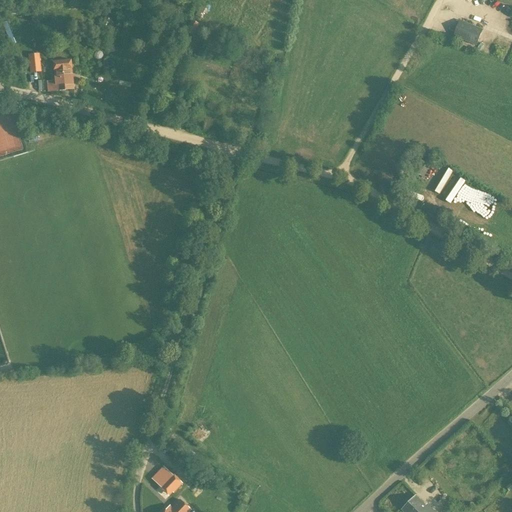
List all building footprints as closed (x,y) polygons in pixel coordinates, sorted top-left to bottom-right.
[(105,16),(100,29),(104,30),(109,17),(105,16)] [(6,40),(18,37),(13,17),(1,20),(6,40)] [(453,37),(477,46),(483,30),(460,21),(453,37)] [(29,56),(31,73),(41,72),(38,54),(29,56)] [(53,77),(54,77),(54,81),(46,82),(47,93),(73,90),(72,75),(70,60),(52,62),(53,77)] [(431,165),(439,170),(442,165),(430,158),(429,161),(424,158),(415,173),(424,178),(431,165)] [(147,486),(161,500),(180,478),(167,465),(147,486)] [(432,511),(426,505),(426,506),(416,496),(402,510),(403,511),(432,511)] [(169,506),(163,511),(185,511),(189,509),(188,508),(179,500),(171,509),(169,507),(169,506)]
